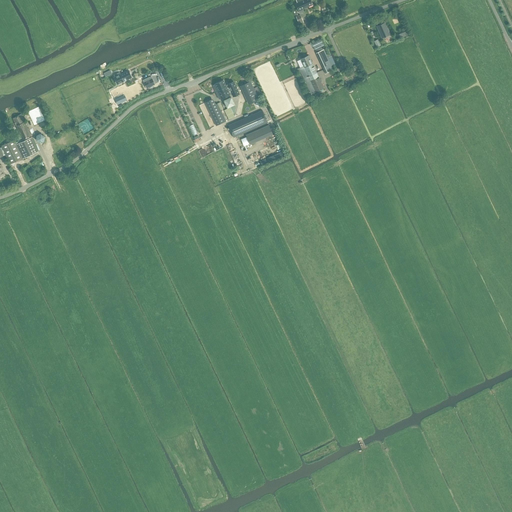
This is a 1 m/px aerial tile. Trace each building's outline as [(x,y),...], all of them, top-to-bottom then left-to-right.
[(295,0),(297,2),(295,3),(300,13),(303,11),(302,9),(312,4),(310,0),(295,0)] [(384,23),(377,26),(381,34),(382,37),(386,35),(386,34),(389,33),(384,23)] [(324,49),(316,52),(326,73),(333,69),(331,66),(334,64),(335,64),(331,55),(330,56),(327,57),(324,49)] [(309,76),(317,72),(308,55),(301,59),(304,66),(299,68),(304,78),(306,83),(311,81),(309,76)] [(119,72),(114,75),(115,77),(114,77),(117,84),(124,81),(123,81),(131,77),(129,71),(120,75),(119,72)] [(311,81),(306,83),(311,94),(324,87),(317,72),(309,76),(311,81)] [(151,76),(143,80),(146,88),(155,84),(151,76)] [(233,97),(239,94),(234,82),(228,84),(226,85),(223,80),(215,84),(215,85),(213,86),(219,99),(221,98),(222,99),(230,95),(232,94),(233,97)] [(249,103),(259,99),(250,81),(241,85),(249,103)] [(229,97),(224,100),(227,107),(232,105),(229,97)] [(214,105),(211,99),(205,102),(216,125),(226,120),(217,103),(214,105)] [(27,110),(25,111),(31,124),(42,119),(36,106),(36,105),(27,110)] [(229,120),(235,117),(230,107),(225,110),(229,120)] [(234,137),(268,122),(262,110),(229,125),(234,137)] [(21,114),(13,118),(20,133),(16,135),(19,143),(16,145),(23,158),(27,156),(38,151),(31,137),(30,138),(29,137),(31,136),(30,135),(31,135),(21,114)] [(272,134),(268,124),(246,134),(250,144),(272,134)] [(37,135),(36,140),(40,143),(44,141),(45,136),(41,134),(37,135)]
